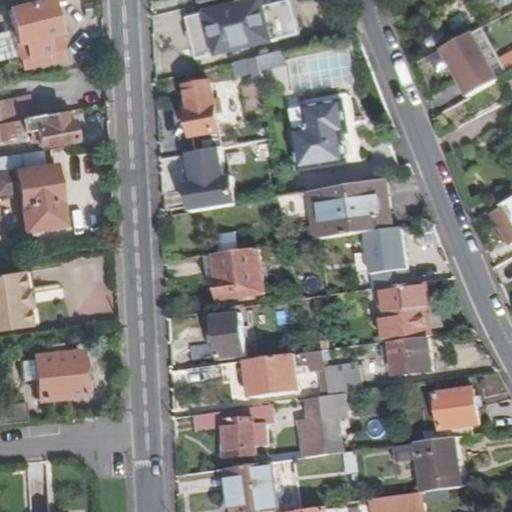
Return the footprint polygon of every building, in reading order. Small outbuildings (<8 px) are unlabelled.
[(51,6),(67,2),(66,0),(41,0),(6,10),(21,60),(63,46),(51,6)] [(238,0),(240,6),(189,17),(192,31),(195,43),(198,58),(272,41),(299,35),(292,1),(274,4),(264,6),(261,0),(238,0)] [(466,96),(505,79),(482,28),(443,45),(466,96)] [(259,56),(261,69),(286,63),(283,51),(259,56)] [(253,81),(263,79),(261,69),(259,56),(233,62),(236,75),(251,73),(253,81)] [(193,135),(220,131),(212,82),(187,86),(192,112),(187,112),(191,136),(193,135)] [(0,122),(33,116),(31,99),(0,104),(0,122)] [(310,128),(295,130),(302,169),(361,159),(351,99),(306,106),(310,128)] [(33,116),(0,122),(0,129),(1,135),(36,129),(38,144),(74,138),(71,120),(66,121),(64,110),(33,116)] [(193,135),(196,150),(223,146),(220,131),(193,135)] [(48,164),(46,149),(0,156),(0,191),(14,190),(21,228),(21,230),(61,224),(51,164),(48,164)] [(393,228),(385,178),(284,195),(278,196),(282,221),(314,217),(316,238),(393,228)] [(508,243),(511,241),(511,202),(491,214),(508,243)] [(264,248),(209,255),(212,281),(220,280),(222,298),(269,292),(264,248)] [(0,327),(30,324),(28,306),(26,289),(23,271),(0,274),(0,327)] [(390,314),(385,315),(389,341),(391,341),(428,336),(433,335),(430,308),(434,308),(430,281),(386,287),(390,314)] [(386,287),(382,288),(383,299),(385,315),(390,314),(386,287)] [(217,316),(223,357),(251,354),(245,312),(217,316)] [(431,373),(428,336),(391,341),(392,345),(382,346),(384,363),(394,363),(396,377),(431,373)] [(47,345),(48,354),(60,352),(59,344),(47,345)] [(77,350),(60,352),(48,354),(32,356),(33,363),(34,380),(37,398),(82,393),(77,350)] [(298,352),(224,362),(226,379),(253,375),(255,394),(303,388),(298,352)] [(361,362),(328,366),(330,395),(341,394),(359,391),(365,390),(361,362)] [(34,380),(33,363),(21,364),(23,381),(34,380)] [(436,410),(439,439),(453,437),(460,436),(468,435),(468,426),(475,425),(471,391),(434,394),(435,399),(428,399),(428,410),(436,410)] [(319,397),(326,454),(341,452),(336,418),(345,417),(341,394),(330,395),(319,397)] [(302,425),(306,457),(326,454),(319,397),(306,398),(310,424),(302,425)] [(0,402),(0,421),(27,419),(25,399),(0,402)] [(273,403),(194,414),(197,432),(225,428),(228,458),(240,457),(258,454),(260,454),(259,446),(271,444),(268,421),(275,420),(273,403)] [(460,486),(453,437),(439,439),(414,442),(421,491),(426,491),(460,486)] [(275,461),(231,467),(237,511),(272,511),(282,511),(275,461)] [(390,511),(427,508),(426,491),(421,491),(374,498),(375,511),(390,511)]
